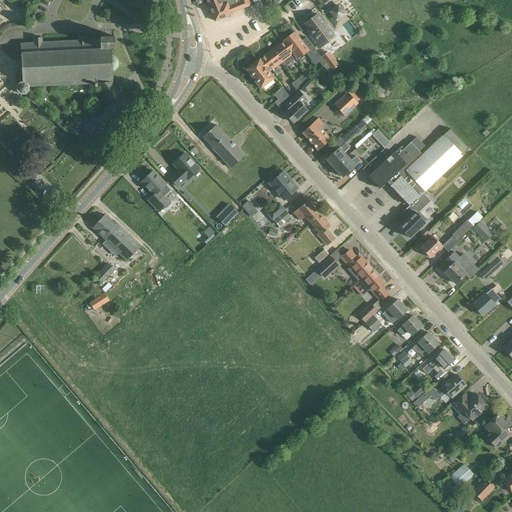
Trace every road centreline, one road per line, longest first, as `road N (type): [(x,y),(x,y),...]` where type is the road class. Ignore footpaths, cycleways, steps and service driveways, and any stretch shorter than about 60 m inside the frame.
road 1 (unclassified): [(511,392),(213,69)]
road 2 (secondary): [(0,298),(158,122)]
